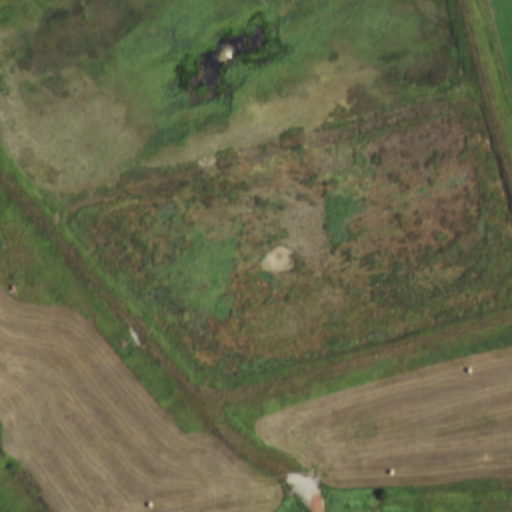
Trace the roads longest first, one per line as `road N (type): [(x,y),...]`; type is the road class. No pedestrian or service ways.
road 1 (track): [(466,0),(204,403),(321,492),(321,511)]
road 2 (track): [(204,403),(511,313)]
